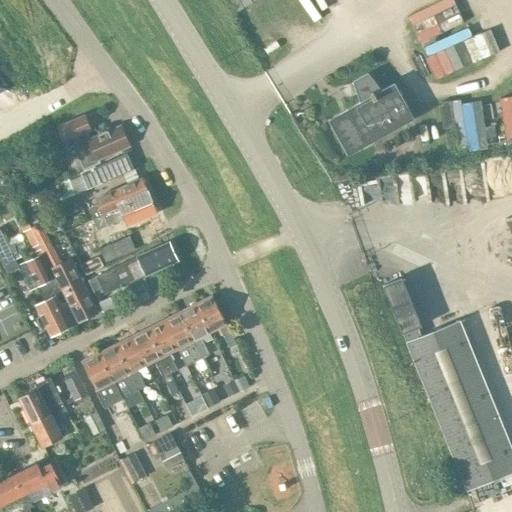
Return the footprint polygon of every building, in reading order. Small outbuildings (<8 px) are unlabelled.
[(360,101),(328,119),(348,155),(414,118),(394,83),(382,90),(368,73),(353,81),(360,101)] [(84,114),(58,125),(64,139),(67,147),(73,145),(83,169),(99,162),(98,158),(128,145),(120,125),(89,137),(86,130),(90,128),(84,114)] [(128,153),(80,173),(81,174),(86,188),(134,168),(132,163),(128,153)] [(93,219),(150,196),(142,178),(96,197),(99,204),(89,208),(93,219)] [(157,212),(150,196),(93,219),(98,230),(125,218),(127,225),(157,212)] [(31,227),(30,228),(46,258),(50,267),(52,266),(60,262),(41,223),(31,227)] [(30,228),(24,231),(36,253),(25,259),(45,300),(37,304),(52,334),(70,325),(77,322),(67,301),(60,304),(55,295),(62,292),(50,267),(46,258),(30,228)] [(0,229),(0,259),(6,272),(18,266),(15,260),(22,256),(16,243),(9,247),(0,229)] [(130,236),(99,248),(105,262),(136,250),(130,236)] [(97,297),(145,275),(177,261),(168,241),(137,256),(137,257),(124,263),(88,279),(97,297)] [(68,300),(67,301),(77,322),(97,312),(70,258),(60,262),(52,266),(68,300)] [(383,285),(402,333),(421,326),(402,278),(383,285)] [(212,295),(195,304),(209,332),(218,328),(226,344),(235,340),(212,295)] [(195,304),(179,312),(202,357),(209,354),(200,336),(209,332),(195,304)] [(179,312),(163,319),(177,348),(186,365),(202,357),(179,312)] [(163,319),(147,327),(170,373),(177,370),(168,352),(177,348),(163,319)] [(405,341),(466,491),(511,471),(511,447),(460,319),(405,341)] [(147,327),(131,335),(145,364),(154,360),(162,377),(170,373),(147,327)] [(131,335),(115,343),(137,389),(144,386),(136,369),(145,364),(131,335)] [(115,343),(99,351),(121,397),(137,389),(115,343)] [(105,405),(121,397),(99,351),(82,359),(105,405)] [(72,396),(61,402),(64,406),(88,394),(78,373),(75,374),(74,371),(64,375),(66,379),(64,380),(72,396)] [(18,396),(30,421),(49,412),(48,408),(61,402),(49,377),(34,384),(36,388),(18,396)] [(227,397),(239,391),(234,381),(222,387),(227,397)] [(220,401),(213,388),(201,394),(208,407),(219,402),(220,401)] [(61,402),(48,408),(49,412),(30,421),(42,446),(61,437),(51,417),(66,410),(64,406),(61,402)] [(93,434),(104,429),(96,411),(85,416),(93,434)] [(155,420),(161,431),(172,425),(166,414),(155,420)] [(137,428),(143,439),(154,434),(149,422),(137,428)] [(169,433),(154,440),(159,450),(174,443),(169,433)] [(182,458),(176,447),(159,455),(165,467),(182,458)] [(123,459),(133,480),(144,475),(134,453),(123,459)] [(37,462),(12,474),(21,494),(25,492),(26,494),(47,484),(50,491),(62,485),(50,461),(39,467),(37,462)] [(205,501),(197,485),(189,470),(181,474),(189,489),(185,491),(149,509),(150,511),(178,511),(189,505),(190,508),(205,501)] [(12,474),(0,480),(0,506),(18,498),(21,505),(24,510),(32,506),(31,503),(26,494),(25,492),(21,494),(12,474)] [(446,478),(453,496),(464,491),(457,474),(446,478)] [(84,487),(67,495),(75,511),(82,511),(94,506),(84,487)]
